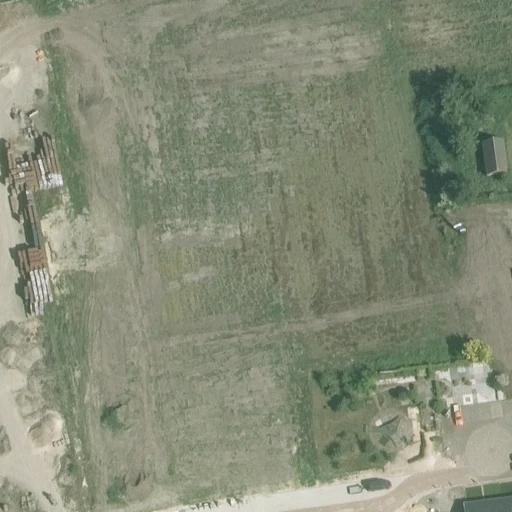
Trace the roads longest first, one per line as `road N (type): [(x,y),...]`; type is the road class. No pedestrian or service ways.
road 1 (residential): [(0,399),(264,374),(339,350),(337,333)]
road 2 (residential): [(335,314),(85,307),(0,315)]
road 3 (residential): [(0,87),(138,71),(298,78)]
road 4 (residential): [(298,78),(335,314)]
road 5 (residential): [(337,333),(511,317)]
